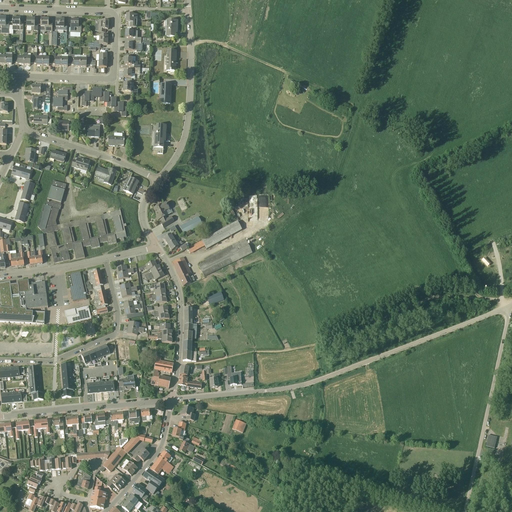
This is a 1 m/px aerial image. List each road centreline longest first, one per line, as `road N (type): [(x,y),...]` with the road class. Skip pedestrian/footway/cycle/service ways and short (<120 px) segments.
road 1 (residential): [(170,400),(328,382),(507,306)]
road 2 (track): [(233,241),(324,196),(392,0)]
road 3 (residential): [(464,511),(507,306)]
road 4 (residential): [(0,359),(51,361),(117,333),(105,259)]
road 5 (residential): [(157,180),(184,139),(188,11)]
road 6 (residential): [(0,417),(170,400)]
road 7 (residential): [(170,400),(180,300),(154,247)]
road 8 (residential): [(17,75),(112,76),(113,13)]
road 9 (residential): [(157,180),(22,129)]
road 10 (residential): [(106,511),(159,449),(170,400)]
